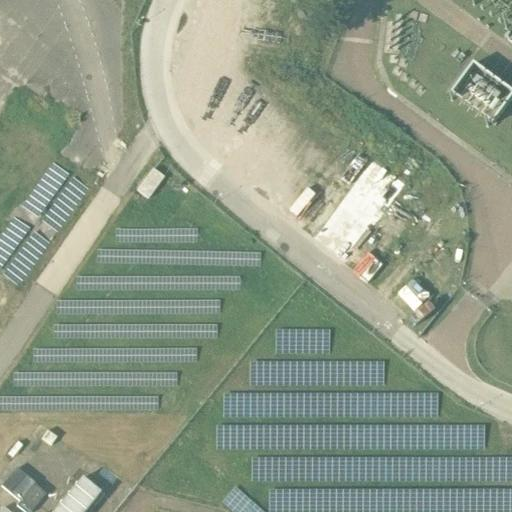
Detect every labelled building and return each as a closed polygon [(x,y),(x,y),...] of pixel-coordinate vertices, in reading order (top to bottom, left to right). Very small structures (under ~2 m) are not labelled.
[(228,0),(226,7),(271,25),(277,11),(249,0),(228,0)] [(498,122),(511,100),(511,83),(476,61),(455,94),(498,122)] [(152,170),(137,192),(148,200),(163,179),(152,170)] [(410,224),(443,249),(460,227),(427,202),(410,224)] [(444,279),(457,263),(442,250),(429,266),(444,279)] [(22,511),(30,511),(45,495),(34,485),(35,484),(16,469),(1,487),(19,502),(16,506),(22,511)] [(54,511),(85,511),(107,485),(89,470),(54,511)]
